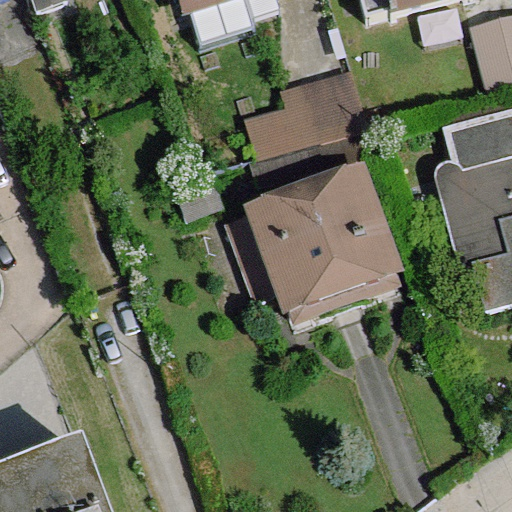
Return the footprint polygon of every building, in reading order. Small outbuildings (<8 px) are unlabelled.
[(188,0),(193,15),(242,0),(188,0)] [(363,0),(371,28),(479,0),(363,0)] [(511,19),(481,29),(503,102),(511,99),(511,19)] [(492,320),(511,314),(511,108),(456,122),(460,135),(448,138),(450,147),(432,152),(464,278),(480,274),(492,320)] [(297,116),(250,128),(261,168),(308,156),(297,116)] [(261,168),(253,170),(259,194),(372,165),(366,141),(308,156),(261,168)] [(225,213),(212,182),(179,195),(192,226),(225,213)] [(363,183),(256,222),(296,329),(402,290),(363,183)] [(99,511),(77,453),(0,483),(0,511),(99,511)]
